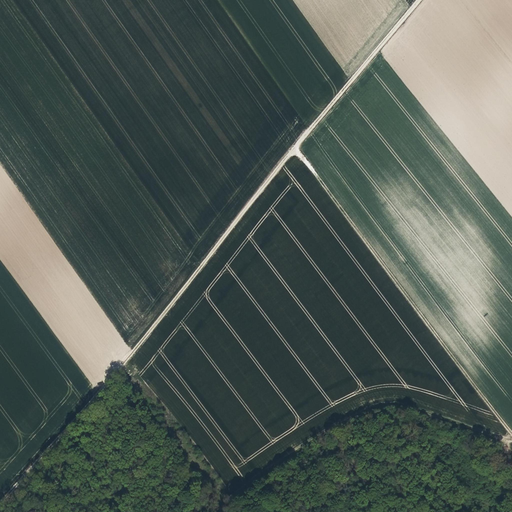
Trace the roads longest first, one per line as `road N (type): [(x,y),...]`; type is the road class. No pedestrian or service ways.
road 1 (track): [(0,503),(121,369),(421,0)]
road 2 (track): [(511,431),(295,149)]
road 3 (track): [(367,409),(394,403),(511,441)]
